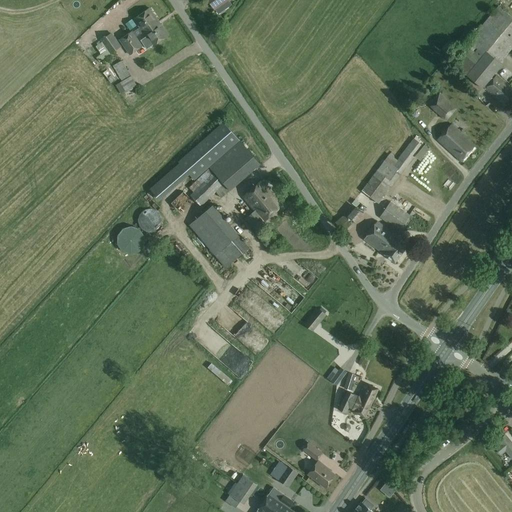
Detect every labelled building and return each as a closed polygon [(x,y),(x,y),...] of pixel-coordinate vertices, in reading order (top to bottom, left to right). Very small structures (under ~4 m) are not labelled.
[(208,0),(214,9),(215,9),(218,14),(231,4),(227,0),(208,0)] [(511,88),(497,76),(494,79),(492,77),(503,64),(501,62),(511,48),(511,16),(498,5),(471,38),(471,39),(451,63),(455,66),(466,75),(463,79),(478,94),(483,88),(484,90),(485,89),(506,106),(511,99),(511,88)] [(132,31),(119,40),(124,47),(136,39),(136,37),(143,33),(159,21),(151,10),(150,8),(134,19),(135,21),(139,27),(132,32),(132,31)] [(145,36),(140,40),(146,48),(151,45),(152,46),(168,35),(159,21),(143,33),(145,36)] [(94,40),(101,34),(98,30),(91,35),(94,40)] [(111,33),(102,40),(108,49),(111,53),(121,46),(111,33)] [(136,39),(124,47),(129,54),(141,46),(136,39)] [(108,49),(96,57),(99,61),(111,53),(108,49)] [(122,60),(113,66),(122,81),(120,82),(126,91),(126,92),(130,90),(137,86),(122,60)] [(440,92),(428,104),(446,121),(457,109),(440,92)] [(194,180),(239,140),(223,122),(178,162),(179,163),(190,174),(194,180)] [(461,161),(475,146),(451,124),(438,139),(461,161)] [(389,154),(385,159),(361,191),(378,204),(393,183),(423,145),(413,138),(398,158),(397,160),(389,154)] [(209,167),(224,184),(230,191),(249,175),(242,167),(254,156),(240,140),(209,167)] [(249,175),(261,164),(254,156),(242,167),(249,175)] [(190,174),(179,163),(150,189),(160,200),(190,174)] [(215,192),(224,184),(209,167),(207,170),(212,175),(194,193),(190,196),(200,207),(215,192)] [(212,175),(207,170),(189,188),(194,193),(212,175)] [(257,227),(282,205),(261,180),(243,196),(255,210),(245,219),(250,225),(253,222),(257,227)] [(215,192),(221,198),(230,191),(224,184),(215,192)] [(172,199),(186,213),(195,204),(181,190),(172,199)] [(391,226),(389,230),(377,221),(364,239),(395,262),(409,245),(393,233),(396,229),(399,231),(410,215),(391,201),(379,217),(391,226)] [(215,255),(238,235),(213,205),(190,225),(215,255)] [(140,215),(138,220),(139,225),(142,229),(146,231),(151,232),(156,230),(160,226),(162,221),(161,217),(159,213),(155,210),(150,208),(145,209),(142,211),(140,215)] [(343,232),(352,224),(344,214),(335,222),(343,232)] [(118,235),(117,244),(122,251),(131,254),(139,252),(145,245),(145,236),(140,229),(131,226),(123,228),(118,235)] [(276,227),(273,230),(280,236),(283,232),(276,227)] [(280,238),(272,231),(268,236),(276,243),(280,238)] [(248,247),(238,235),(215,255),(225,267),(248,247)] [(237,291),(245,283),(241,278),(233,286),(237,291)] [(326,315),(318,308),(304,324),(312,331),(326,315)] [(339,382),(334,378),(339,371),(335,368),(327,378),(337,385),(339,382)] [(341,368),(339,371),(334,378),(339,382),(347,372),(341,368)] [(351,390),(355,375),(349,373),(344,388),(351,390)] [(359,396),(372,403),(378,389),(365,383),(359,396)] [(372,403),(359,396),(354,394),(353,396),(346,393),(339,409),(346,413),(349,407),(354,409),(353,411),(365,417),(372,403)] [(499,441),(503,446),(498,450),(501,454),(506,450),(511,457),(511,443),(505,435),(499,441)] [(323,453),(309,441),(302,449),(317,461),(323,453)] [(329,470),(325,466),(319,461),(308,474),(325,488),(335,475),(329,470)] [(280,481),(288,468),(279,462),(270,474),(280,481)] [(288,468),(280,481),(289,487),(298,473),(289,467),(288,468)] [(243,504),(254,488),(257,484),(243,475),(230,495),(240,502),(243,504)] [(386,484),(381,490),(390,497),(394,491),(386,484)] [(294,501),(274,488),(270,494),(269,494),(258,510),(257,511),(295,511),(289,508),(294,501)] [(240,502),(230,495),(226,501),(236,508),(240,502)] [(374,505),(366,499),(362,503),(361,502),(354,510),(352,511),(373,511),(370,510),(374,505)] [(237,511),(224,501),(214,511),(237,511)]
